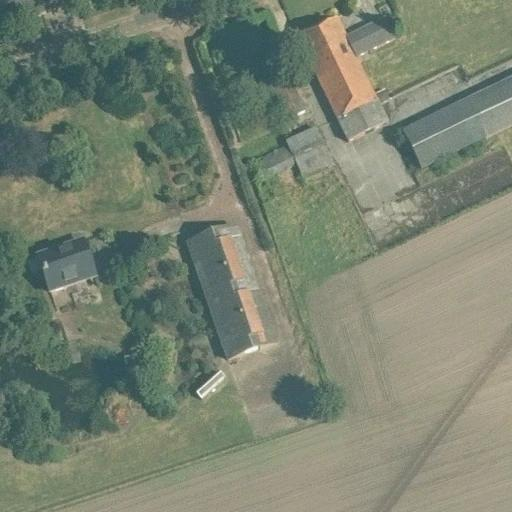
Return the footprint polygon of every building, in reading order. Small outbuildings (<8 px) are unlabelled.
[(0,0),(0,30),(59,12),(55,0),(0,0)] [(337,20),(297,39),(348,144),(388,125),(380,106),(389,102),(384,91),(374,96),(356,59),(395,41),(385,20),(346,39),(337,20)] [(284,123),(304,113),(287,77),(266,88),(284,123)] [(421,173),(511,128),(511,78),(401,132),(421,173)] [(259,184),(295,167),(302,181),(333,166),(315,129),(284,144),(286,147),(250,164),(259,184)] [(188,246),(195,264),(229,363),(276,347),(236,229),(188,246)] [(60,254),(59,251),(38,259),(38,260),(27,264),(32,276),(42,273),(50,294),(95,278),(83,243),(82,243),(83,246),(60,254)] [(201,402),(225,381),(218,373),(194,394),(201,402)]
